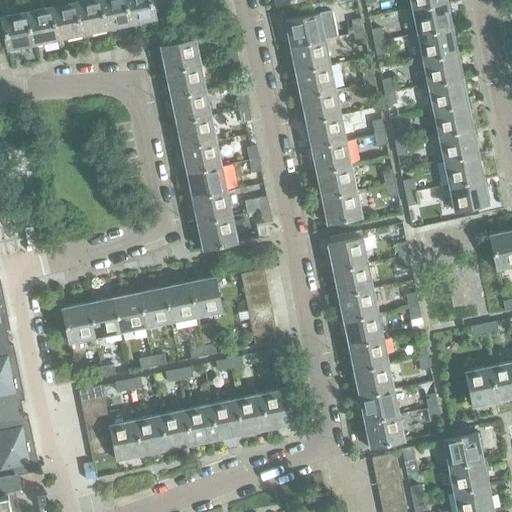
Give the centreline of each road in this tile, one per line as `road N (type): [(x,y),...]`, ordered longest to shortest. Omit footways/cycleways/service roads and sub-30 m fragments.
road 1 (residential): [(146,511),(297,459),(324,437),(242,0)]
road 2 (residential): [(12,271),(149,232),(161,211),(130,85),(0,89)]
road 3 (residential): [(511,132),(484,0)]
